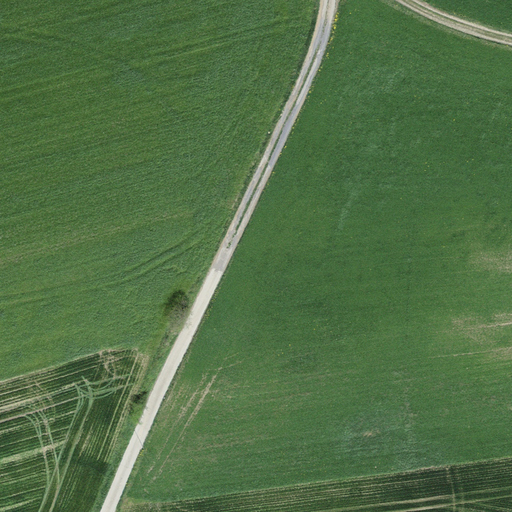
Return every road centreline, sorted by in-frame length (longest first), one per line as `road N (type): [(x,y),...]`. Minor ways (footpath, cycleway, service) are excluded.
road 1 (track): [(100,511),(320,60),(336,0)]
road 2 (track): [(396,0),(443,24),(511,43)]
